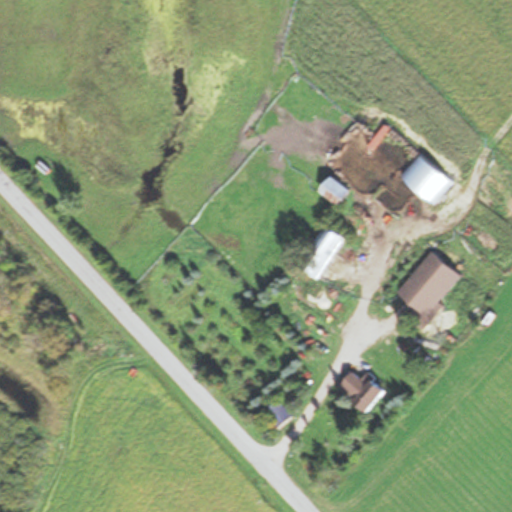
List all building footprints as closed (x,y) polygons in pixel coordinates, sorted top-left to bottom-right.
[(362,153),(446,218),(457,203),(374,138),(362,153)] [(342,205),(352,187),(331,175),(321,193),(342,205)] [(348,238),(329,224),(301,264),(320,278),(348,238)] [(399,292),(429,316),(463,274),(433,250),(399,292)] [(388,389),(358,366),(341,388),(371,411),(388,389)] [(263,411),(276,428),(293,414),(279,398),(263,411)]
